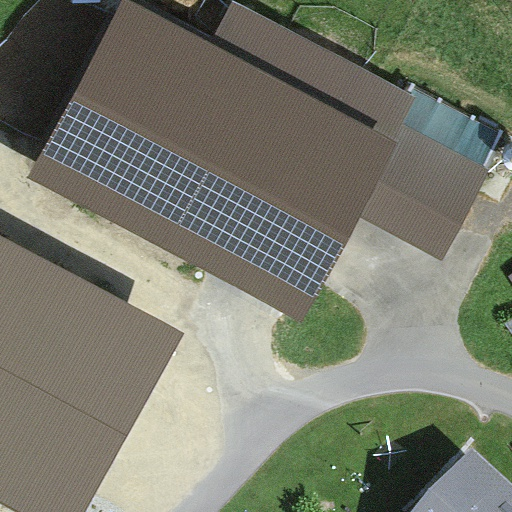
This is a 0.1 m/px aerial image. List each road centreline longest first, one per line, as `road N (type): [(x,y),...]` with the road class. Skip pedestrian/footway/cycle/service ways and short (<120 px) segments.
road 1 (track): [(0,167),(14,188),(209,321),(283,420)]
road 2 (unclassified): [(190,511),(283,420),(330,390),(375,375),(421,373),(511,396)]
